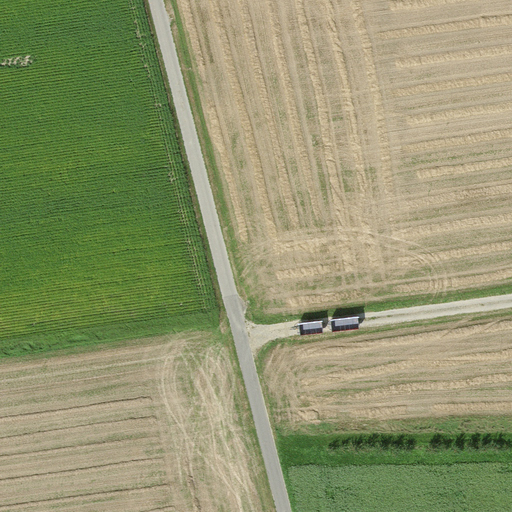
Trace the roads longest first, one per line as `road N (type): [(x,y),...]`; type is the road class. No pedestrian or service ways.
road 1 (track): [(157,0),(285,511)]
road 2 (track): [(511,295),(241,333)]
